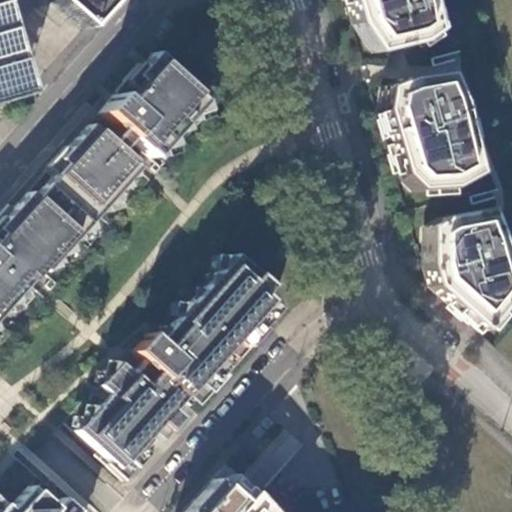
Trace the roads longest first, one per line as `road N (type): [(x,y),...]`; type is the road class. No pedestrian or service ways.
road 1 (residential): [(145,511),(309,329),(380,298)]
road 2 (residential): [(291,0),(380,298)]
road 3 (residential): [(0,163),(157,0)]
road 4 (residential): [(380,298),(511,417)]
